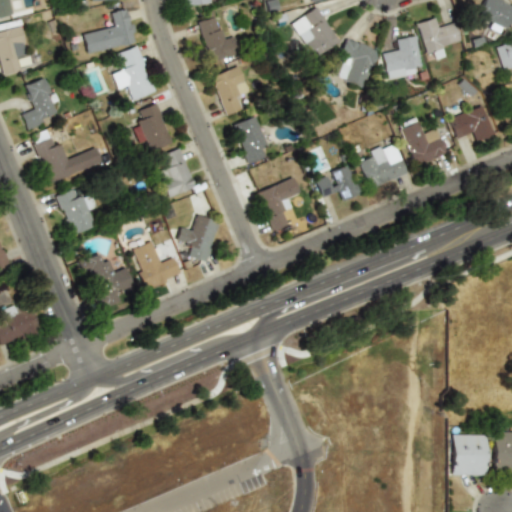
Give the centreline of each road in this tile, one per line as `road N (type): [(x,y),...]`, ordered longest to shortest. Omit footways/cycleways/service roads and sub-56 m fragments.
road 1 (residential): [(511,157),(0,379)]
road 2 (secondary): [(462,222),(91,379)]
road 3 (residential): [(257,267),(150,0)]
road 4 (secondary): [(250,337),(511,227)]
road 5 (secondary): [(462,222),(427,251),(266,317),(250,337)]
road 6 (secondary): [(0,448),(213,353)]
road 7 (residential): [(91,379),(0,165)]
road 8 (secondary): [(91,379),(116,382),(213,353)]
